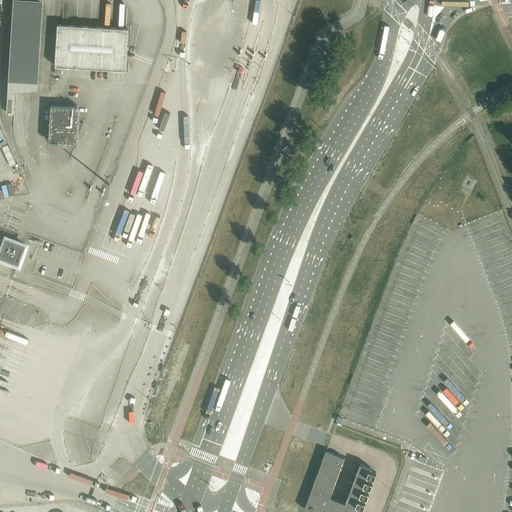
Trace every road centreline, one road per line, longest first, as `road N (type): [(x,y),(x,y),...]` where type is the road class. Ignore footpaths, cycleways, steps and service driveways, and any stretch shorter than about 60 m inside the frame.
road 1 (unclassified): [(184,0),(180,172),(97,406),(70,443),(62,473),(142,508)]
road 2 (unclassified): [(174,489),(132,448),(125,402),(259,31),(256,0)]
road 3 (secondary): [(389,34),(370,97),(281,261),(198,483)]
road 4 (secondary): [(233,488),(324,235),(414,71)]
road 5 (unknown): [(283,0),(283,28),(258,104),(233,157),(206,189)]
